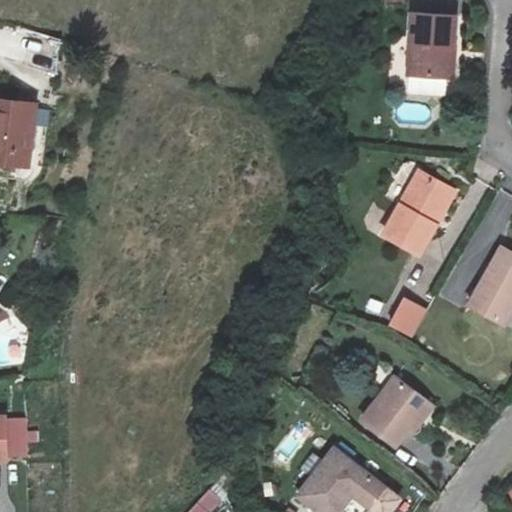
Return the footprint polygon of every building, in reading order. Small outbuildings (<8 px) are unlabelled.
[(409,76),(452,78),(455,15),(412,13),(409,76)] [(0,100),(0,163),(27,166),(32,103),(0,100)] [(420,253),(454,193),(418,173),(384,233),(420,253)] [(511,253),(503,248),(469,305),(501,324),(511,305),(511,253)] [(389,326),(412,338),(426,310),(404,298),(389,326)] [(393,378),(361,419),(396,446),(417,418),(424,423),(434,409),(393,378)] [(0,418),(0,457),(27,456),(26,418),(0,418)] [(288,461),(303,444),(292,434),(277,452),(288,461)] [(331,448),(297,493),(322,511),(337,511),(351,494),(374,511),(389,511),(399,500),(331,448)] [(208,488),(186,511),(210,511),(221,499),(208,488)]
